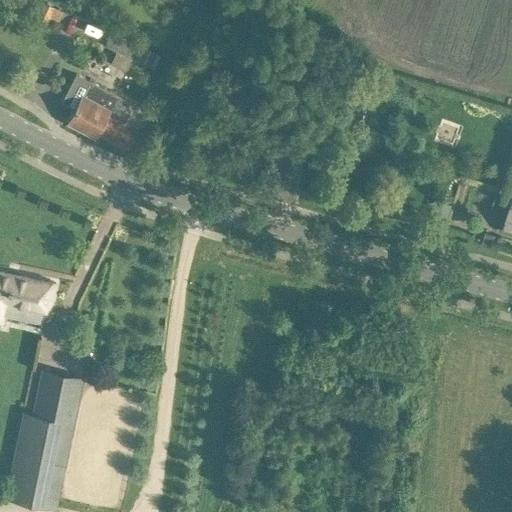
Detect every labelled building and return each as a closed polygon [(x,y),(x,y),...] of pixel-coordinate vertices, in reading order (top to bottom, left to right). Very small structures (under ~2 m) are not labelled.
[(59,19),(63,11),(42,2),(35,19),(47,24),(51,16),(59,19)] [(105,46),(134,60),(141,46),(112,32),(105,46)] [(161,56),(149,50),(141,46),(134,60),(154,70),(159,62),(161,56)] [(125,109),(130,101),(77,73),(62,101),(76,108),(68,121),(95,135),(96,133),(128,150),(137,132),(139,129),(137,128),(125,121),(130,112),(125,109)] [(511,201),(503,231),(511,233),(511,201)] [(40,324),(41,324),(44,310),(49,311),(56,282),(0,270),(0,321),(1,322),(5,302),(43,310),(40,324)] [(54,506),(77,395),(39,387),(34,414),(28,413),(10,497),(54,506)]
